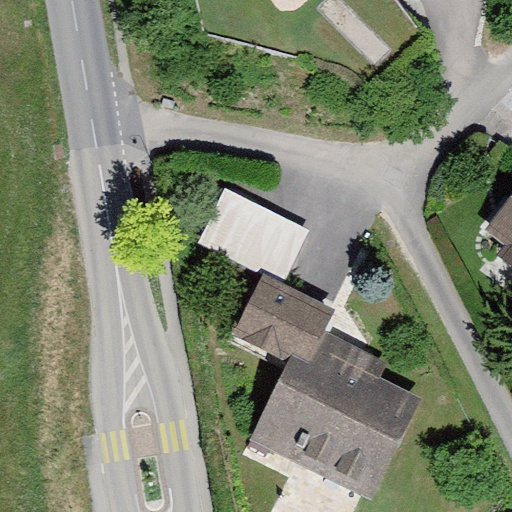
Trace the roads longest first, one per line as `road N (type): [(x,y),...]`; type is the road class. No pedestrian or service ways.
road 1 (tertiary): [(157,511),(93,120)]
road 2 (residential): [(93,120),(386,172)]
road 3 (residential): [(511,426),(386,172)]
road 4 (residential): [(386,172),(511,71)]
road 5 (tertiary): [(93,120),(74,0)]
